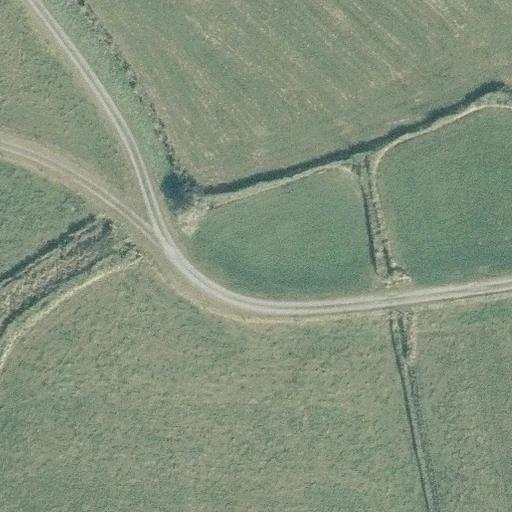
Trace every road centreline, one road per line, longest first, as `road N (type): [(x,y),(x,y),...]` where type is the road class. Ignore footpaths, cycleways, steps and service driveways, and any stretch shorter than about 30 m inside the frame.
road 1 (track): [(511,270),(261,303),(204,280),(160,232),(73,167),(0,136)]
road 2 (track): [(160,232),(141,127),(48,0)]
